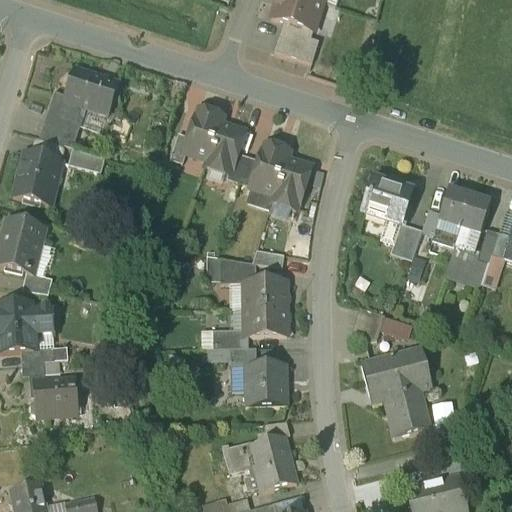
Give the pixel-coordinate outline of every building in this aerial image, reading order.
[(323,7),(299,0),(278,0),(271,24),(283,27),(313,37),(323,7)] [(313,37),(283,27),(274,57),(312,69),(319,47),(311,44),(313,37)] [(118,89),(74,75),(66,101),(63,112),(65,113),(66,108),(85,114),(108,121),(111,111),(118,89)] [(66,101),(54,97),(39,144),(72,154),(85,114),(66,108),(65,113),(63,112),(66,101)] [(222,123),(198,115),(196,122),(189,143),(184,158),(186,158),(207,165),(205,172),(206,172),(222,123)] [(243,137),(220,130),(223,123),(222,123),(206,172),(228,180),(229,180),(236,159),(243,137)] [(189,143),(178,139),(169,166),(182,170),(186,158),(184,158),(189,143)] [(288,158),(265,151),(262,157),(259,167),(250,193),(273,201),(271,207),(272,208),(288,158)] [(103,163),(72,154),(68,170),(100,178),(103,163)] [(63,167),(25,157),(13,201),(51,211),(63,167)] [(310,173),(287,165),(289,158),(288,158),(272,208),(295,215),(298,209),(310,173)] [(248,163),(236,159),(229,180),(228,180),(226,185),(239,189),(248,163)] [(248,163),(239,189),(250,193),(259,167),(248,163)] [(411,199),(373,187),(362,220),(386,227),(386,228),(387,226),(399,230),(399,232),(400,232),(401,230),(411,199)] [(490,207),(448,194),(437,228),(439,229),(439,227),(461,234),(461,236),(480,242),(490,207)] [(44,233),(8,224),(0,253),(0,271),(25,278),(34,281),(34,280),(42,251),(40,250),(44,233)] [(399,230),(387,226),(386,228),(386,227),(380,246),(399,252),(406,232),(401,230),(400,232),(399,232),(399,230)] [(461,234),(439,227),(439,229),(437,228),(432,247),(454,253),(453,254),(474,261),(480,242),(461,236),(461,234)] [(421,237),(406,232),(399,252),(396,262),(411,267),(421,237)] [(487,236),(478,266),(490,270),(492,261),(499,239),(487,236)] [(510,243),(499,239),(492,261),(505,265),(508,256),(506,256),(510,243)] [(284,261),(256,256),(252,269),(255,270),(281,274),(284,261)] [(252,269),(220,264),(220,289),(243,289),(243,288),(255,288),(255,270),(252,269)] [(52,285),(34,280),(34,281),(25,278),(21,296),(47,300),(52,285)] [(285,299),(285,287),(255,288),(243,288),(243,289),(244,315),(286,314),(286,309),(289,308),(289,301),(285,299)] [(32,309),(0,311),(0,358),(20,357),(36,356),(35,341),(52,340),(52,339),(50,313),(33,314),(32,309)] [(286,314),(244,315),(244,336),(244,342),(248,342),(286,341),(286,329),(289,327),(289,320),(286,319),(286,314)] [(384,322),(357,314),(350,339),(362,342),(364,350),(376,346),(384,322)] [(389,323),(385,336),(410,345),(414,332),(389,323)] [(244,342),(244,336),(212,336),(212,355),(230,354),(248,354),(248,342),(244,342)] [(52,340),(35,341),(36,356),(20,357),(21,369),(43,367),(43,368),(54,367),(52,340)] [(256,370),(256,354),(248,354),(230,354),(229,372),(244,372),(244,371),(256,370)] [(421,355),(361,370),(368,395),(385,391),(388,403),(384,404),(394,443),(429,434),(415,380),(426,377),(421,355)] [(43,367),(21,369),(22,383),(44,381),(43,368),(43,367)] [(256,370),(244,371),(244,372),(245,412),(286,411),(286,370),(256,370)] [(74,385),(33,388),(34,408),(30,410),(31,419),(35,420),(36,424),(77,421),(77,419),(76,419),(74,403),(75,403),(74,385)] [(285,428),(263,431),(267,446),(284,442),(289,441),(285,428)] [(267,446),(250,451),(250,450),(228,455),(233,475),(253,469),(261,498),(296,489),(284,442),(267,446)] [(434,468),(439,488),(455,484),(455,486),(467,483),(461,461),(434,468)] [(439,488),(409,495),(412,511),(461,511),(455,486),(455,484),(439,488)] [(43,511),(39,491),(10,497),(13,511),(43,511)]
